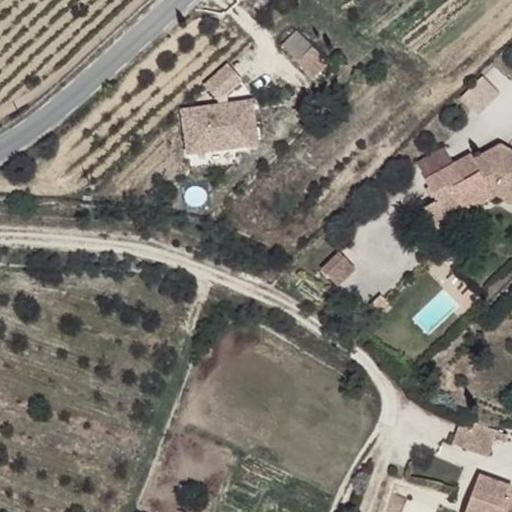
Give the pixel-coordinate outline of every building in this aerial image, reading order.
[(302,41),(288,53),(311,80),(326,67),(302,41)] [(461,173),(430,190),(441,210),(442,213),(459,204),(469,220),(498,204),(499,201),(511,207),(511,155),(508,153),(480,169),(465,179),(461,173)] [(420,172),(430,190),(458,174),(448,157),(420,172)] [(477,163),(461,173),(465,179),(480,169),(477,163)] [(441,210),(428,217),(440,237),(469,220),(459,204),(442,213),(441,210)] [(342,260),(324,277),(335,288),(352,270),(342,260)] [(352,270),(335,288),(340,293),(358,276),(352,270)] [(455,424),(447,442),(482,456),(489,441),(499,443),(502,434),(471,424),(468,428),(455,424)] [(506,490),(472,478),(459,511),(511,511),(511,500),(503,497),(506,490)]
